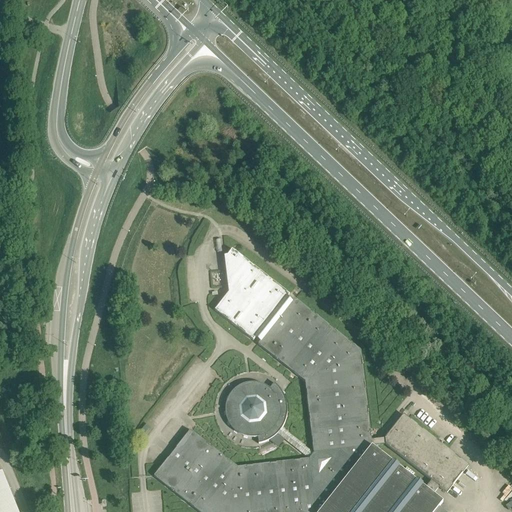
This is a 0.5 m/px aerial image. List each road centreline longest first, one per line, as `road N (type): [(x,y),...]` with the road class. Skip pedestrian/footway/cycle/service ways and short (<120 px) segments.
road 1 (primary): [(511,291),(218,14)]
road 2 (primary): [(235,74),(511,337)]
road 3 (tertiary): [(97,168),(63,296),(57,398),(67,511)]
road 4 (tertiary): [(79,511),(72,352),(93,236),(115,177)]
road 5 (tertiary): [(190,32),(132,105),(97,168)]
road 6 (tertiary): [(97,168),(71,156),(57,134),(71,33)]
